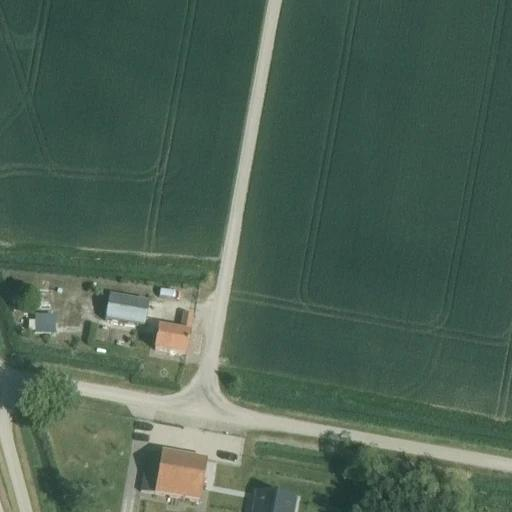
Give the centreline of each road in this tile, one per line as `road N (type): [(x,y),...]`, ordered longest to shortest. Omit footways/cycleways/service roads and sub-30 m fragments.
road 1 (unclassified): [(511,450),(206,397),(0,373)]
road 2 (unclassified): [(43,511),(0,389)]
